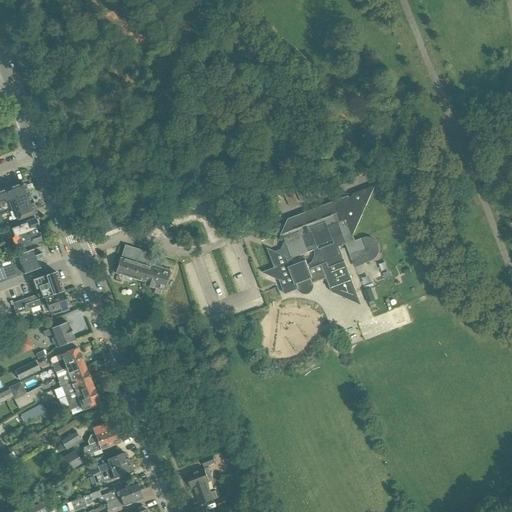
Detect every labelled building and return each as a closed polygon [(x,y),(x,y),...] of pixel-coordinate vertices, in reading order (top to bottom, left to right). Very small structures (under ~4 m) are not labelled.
[(28,194),(25,187),(19,184),(0,190),(0,204),(28,194),(28,193),(28,194)] [(368,237),(366,237),(364,238),(356,241),(353,235),(375,186),(353,194),(352,198),(348,196),(288,219),(281,236),(283,235),(285,240),(281,249),(282,250),(280,254),(267,248),(275,268),(262,273),(280,280),(285,294),(299,289),(300,292),(302,293),(303,294),(304,294),(306,294),(307,294),(309,294),(309,293),(311,292),(312,292),(312,291),(313,290),(313,289),(313,288),(313,287),(313,285),(313,284),(326,279),(331,292),(362,306),(339,247),(346,244),(352,260),(355,267),(364,264),(372,261),(374,260),(375,259),(377,258),(378,256),(379,255),(379,253),(380,251),(380,249),(380,247),(379,245),(378,243),(377,242),(376,240),(374,239),(372,238),(370,238),(368,237)] [(12,210),(31,204),(30,201),(31,201),(30,200),(31,200),(28,194),(0,204),(9,201),(12,210)] [(93,201),(105,232),(122,225),(110,195),(93,201)] [(31,204),(12,210),(16,220),(36,213),(33,207),(33,206),(32,206),(31,204)] [(19,235),(36,228),(39,227),(38,225),(39,222),(38,219),(35,219),(35,218),(19,223),(20,226),(9,230),(8,231),(11,237),(12,238),(19,235)] [(38,233),(36,228),(19,235),(12,238),(14,243),(21,241),(23,247),(40,240),(44,238),(42,231),(38,233)] [(154,265),(157,255),(125,245),(121,258),(116,274),(143,282),(142,285),(156,289),(154,293),(160,295),(162,290),(164,291),(170,270),(154,265)] [(40,254),(40,247),(13,256),(13,255),(8,257),(8,255),(0,257),(0,282),(40,268),(37,260),(44,257),(42,253),(40,254)] [(46,275),(33,280),(36,289),(38,289),(39,288),(42,296),(42,298),(43,298),(52,295),(63,291),(56,272),(51,273),(46,275)] [(367,300),(368,300),(374,298),(370,288),(364,291),(367,300)] [(25,304),(23,305),(25,311),(31,309),(39,306),(41,306),(44,313),(50,311),(60,308),(61,309),(62,312),(63,311),(69,309),(68,307),(67,305),(68,305),(66,301),(64,293),(55,296),(53,297),(52,295),(43,298),(37,300),(35,301),(28,303),(25,304)] [(33,296),(13,303),(15,308),(23,305),(25,304),(28,303),(35,301),(37,300),(37,298),(36,295),(33,296)] [(64,324),(44,332),(46,337),(51,334),(53,338),(57,347),(75,340),(68,322),(64,324)] [(18,354),(32,348),(26,336),(12,342),(18,354)] [(57,367),(82,357),(78,348),(52,358),(50,361),(53,368),(57,367)] [(36,354),(38,359),(45,356),(43,350),(36,354)] [(57,378),(68,373),(85,366),(82,357),(57,367),(53,368),(57,378)] [(19,380),(39,370),(35,361),(15,371),(19,380)] [(58,382),(60,387),(89,376),(85,366),(68,373),(57,378),(59,382),(58,382)] [(61,387),(65,396),(75,392),(93,385),(89,376),(60,387),(60,388),(61,387)] [(20,383),(8,388),(9,389),(13,397),(14,399),(14,400),(26,394),(24,391),(20,383)] [(68,405),(71,404),(96,394),(93,385),(75,392),(65,396),(68,405)] [(40,386),(30,392),(14,400),(18,409),(34,400),(35,403),(41,400),(39,396),(44,394),(40,386)] [(0,403),(13,397),(9,389),(0,393),(0,403)] [(68,405),(72,415),(100,403),(96,394),(71,404),(68,405)] [(42,404),(21,415),(25,424),(32,420),(32,419),(46,411),(42,404)] [(59,437),(82,423),(78,418),(56,431),(59,437)] [(95,435),(90,437),(90,438),(91,439),(92,438),(94,443),(94,444),(118,434),(114,426),(112,427),(111,428),(109,422),(94,428),(95,431),(95,433),(95,434),(95,435)] [(66,450),(81,441),(75,430),(60,439),(66,450)] [(101,450),(121,442),(118,434),(94,444),(94,443),(83,447),(83,457),(101,450)] [(65,473),(82,463),(75,451),(58,461),(65,473)] [(14,465),(8,453),(1,457),(7,469),(14,465)] [(103,464),(98,466),(100,472),(128,462),(125,453),(107,459),(108,461),(108,462),(106,463),(103,464)] [(214,456),(202,461),(205,467),(216,462),(214,456)] [(96,485),(115,478),(114,478),(132,471),(128,462),(93,475),(92,475),(96,485)] [(212,475),(210,468),(187,476),(192,489),(195,488),(207,483),(215,480),(214,479),(215,479),(215,480),(230,474),(228,468),(213,473),(213,474),(212,475)] [(116,491),(103,496),(106,503),(139,490),(136,482),(125,487),(124,485),(118,488),(118,489),(116,490),(116,491)] [(211,493),(207,483),(195,488),(202,505),(219,499),(216,491),(211,493)] [(106,503),(105,503),(105,504),(106,505),(108,511),(118,507),(118,508),(122,507),(139,500),(142,499),(139,490),(106,503)] [(99,491),(71,502),(73,508),(82,505),(102,497),(99,491)] [(218,502),(220,508),(232,503),(230,497),(218,502)] [(28,511),(46,511),(47,511),(43,503),(28,510),(28,511)]
